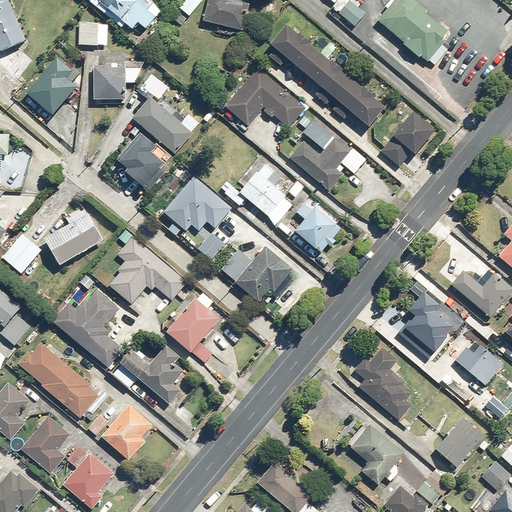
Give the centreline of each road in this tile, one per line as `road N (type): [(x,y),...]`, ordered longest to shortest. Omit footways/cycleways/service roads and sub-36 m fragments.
road 1 (tertiary): [(511,105),(172,511)]
road 2 (unknown): [(0,119),(301,356)]
